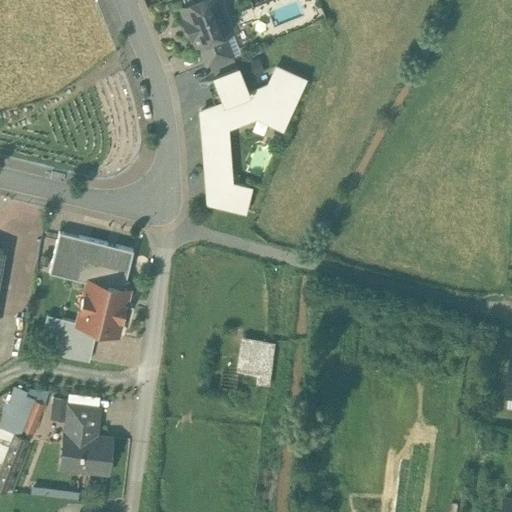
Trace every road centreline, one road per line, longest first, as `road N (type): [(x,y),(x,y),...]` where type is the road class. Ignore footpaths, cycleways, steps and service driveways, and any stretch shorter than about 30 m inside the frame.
road 1 (residential): [(157,202),(196,232),(511,313)]
road 2 (residential): [(131,511),(165,243),(157,202)]
road 3 (residential): [(157,202),(166,139),(123,0)]
road 4 (residential): [(0,176),(124,208),(157,202)]
